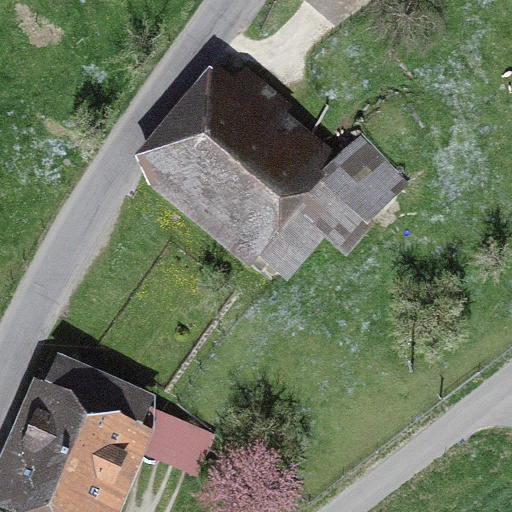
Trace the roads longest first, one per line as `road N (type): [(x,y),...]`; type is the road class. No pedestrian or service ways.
road 1 (tertiary): [(0,381),(130,141),(230,0)]
road 2 (residential): [(511,383),(346,511)]
